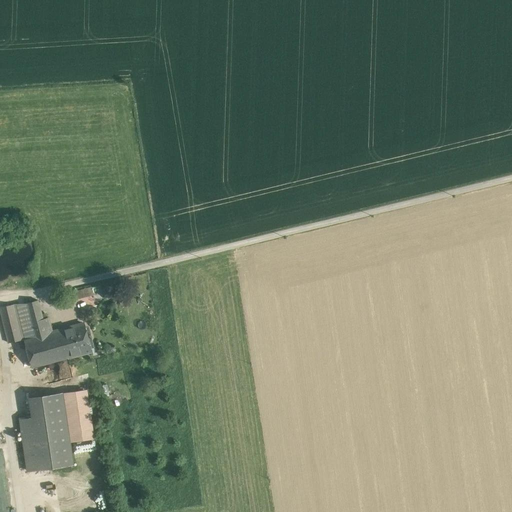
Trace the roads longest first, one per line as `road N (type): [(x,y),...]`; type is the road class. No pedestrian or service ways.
road 1 (track): [(511,177),(0,297)]
road 2 (track): [(0,385),(21,511)]
